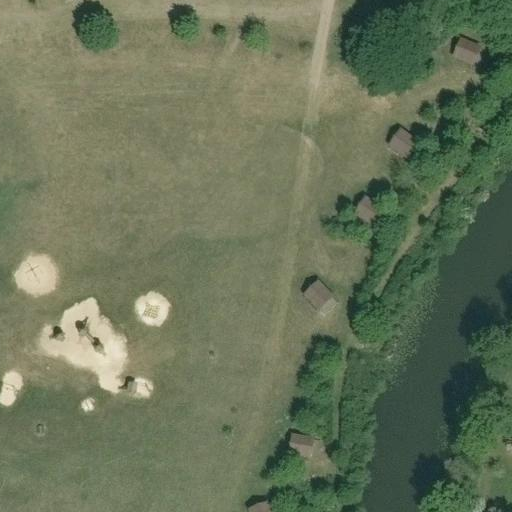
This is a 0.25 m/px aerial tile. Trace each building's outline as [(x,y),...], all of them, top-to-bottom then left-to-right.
[(354,50),(363,22),(344,16),(335,43),(354,50)] [(473,69),(477,52),(458,47),(454,64),(473,69)] [(398,135),(388,150),(404,160),(414,146),(398,135)] [(364,203),(356,218),(373,227),(381,212),(364,203)] [(314,288),(302,300),(316,314),(328,301),(314,288)] [(288,440),(286,457),(305,459),(307,442),(288,440)]
